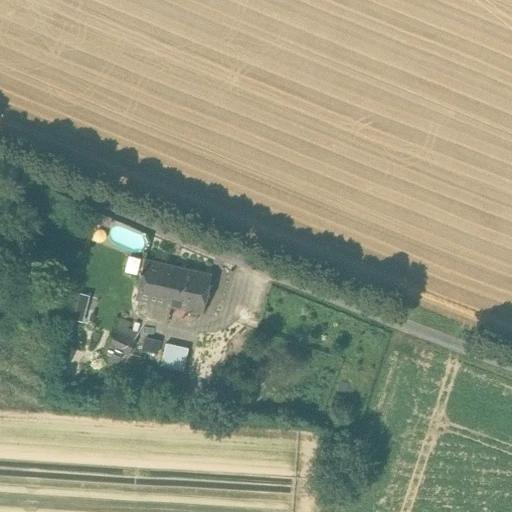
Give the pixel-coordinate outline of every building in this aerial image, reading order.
[(172,266),(145,260),(136,299),(163,305),(172,266)] [(211,274),(172,266),(163,305),(203,313),(211,274)] [(112,331),(104,355),(119,361),(123,350),(129,353),(134,340),(112,331)] [(142,348),(160,353),(164,341),(146,335),(142,348)] [(177,346),(166,343),(161,366),(172,368),(177,346)] [(188,348),(177,346),(172,368),(183,370),(188,348)]
